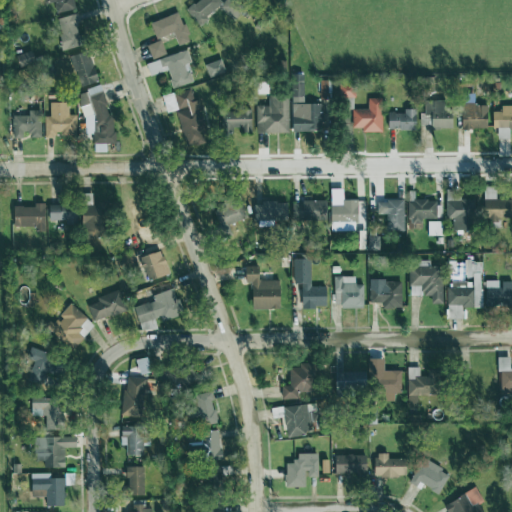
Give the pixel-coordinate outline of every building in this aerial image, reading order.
[(42,0),(43,2),(51,0),(54,13),(73,9),(70,0),(42,0)] [(195,0),(184,9),(196,24),(220,4),(216,0),(195,0)] [(153,39),(171,32),(176,45),(187,41),(177,12),(147,22),(153,39)] [(81,46),(76,14),(54,17),(59,49),(81,46)] [(145,44),(149,59),(163,55),(159,40),(145,44)] [(96,81),(85,50),(66,57),(77,87),(96,81)] [(190,82),(184,64),(188,62),(185,50),(143,63),(147,76),(166,70),(171,88),(190,82)] [(13,56),(17,69),(33,65),(29,51),(13,56)] [(223,73),(218,59),(202,64),(207,78),(223,73)] [(289,131),(319,131),(319,103),(301,103),(301,74),(290,74),(289,131)] [(336,98),(353,98),(353,86),(337,86),(336,98)] [(91,144),(108,143),(107,89),(77,89),(78,105),(90,105),(91,114),(83,114),(83,134),(91,134),(91,144)] [(196,99),(192,101),(188,89),(170,94),(185,146),(208,140),(196,99)] [(459,129),(485,129),(484,105),(471,105),(471,93),(462,93),(462,103),(458,103),(459,129)] [(253,105),(254,133),(287,132),(286,96),(266,96),(266,105),(253,105)] [(379,132),(380,98),(366,98),(365,109),(350,109),(350,128),(359,128),(359,131),(379,132)] [(495,138),(507,138),(507,129),(511,129),(511,101),(511,102),(511,105),(496,105),(495,138)] [(74,114),(67,115),(66,103),(47,103),(48,116),(42,117),(43,137),(74,136),(74,114)] [(385,112),(385,130),(413,129),(412,109),(402,109),(402,112),(385,112)] [(418,125),(428,125),(428,129),(449,129),(449,109),(417,110),(418,125)] [(249,132),(248,110),(218,110),(219,133),(230,132),(230,128),(239,127),(239,133),(249,132)] [(10,138),(19,138),(19,135),(38,135),(38,111),(26,111),(26,116),(11,115),(10,138)] [(511,200),(494,200),(495,187),(483,186),(482,222),(497,222),(497,218),(510,218),(511,200)] [(341,188),(328,189),(330,232),(355,231),(355,200),(342,200),(341,188)] [(444,200),(458,202),(459,194),(445,192),(444,200)] [(211,211),(222,238),(230,235),(226,225),(243,218),(234,196),(221,201),(223,206),(211,211)] [(385,214),(384,230),(402,231),(402,201),(375,200),(375,214),(385,214)] [(445,218),(451,218),(451,229),(472,229),(472,200),(444,200),(445,218)] [(324,219),(324,201),(290,202),(290,220),(324,219)] [(285,202),(252,203),(253,221),(286,220),(285,202)] [(32,226),(32,232),(42,232),(41,203),(32,203),(32,206),(10,207),(10,227),(32,226)] [(71,221),(71,204),(45,205),(46,221),(71,221)] [(425,235),(440,236),(440,221),(426,221),(425,235)] [(146,280),(166,273),(159,250),(133,258),(136,269),(142,267),(146,280)] [(407,296),(429,296),(429,304),(441,304),(441,267),(429,267),(429,261),(415,260),(415,266),(407,266),(407,296)] [(479,260),(462,260),(462,267),(455,267),(455,261),(449,261),(449,288),(445,288),(445,308),(448,308),(448,319),(460,319),(460,307),(472,307),(472,298),(479,298),(479,260)] [(256,266),(242,266),(242,282),(248,282),(249,309),(277,309),(276,280),(256,281),(256,266)] [(298,283),(298,308),(323,307),(323,286),(308,287),(307,266),(291,266),(291,283),(298,283)] [(361,285),(353,285),(353,276),(331,277),(332,291),(339,291),(339,308),(362,308),(361,285)] [(509,281),(498,282),(498,280),(484,280),(484,306),(510,305),(509,281)] [(367,281),(368,303),(380,303),(380,308),(399,308),(399,281),(367,281)] [(178,314),(169,288),(149,296),(151,300),(130,307),(139,331),(157,325),(156,322),(178,314)] [(94,297),(96,302),(85,306),(91,321),(124,310),(117,290),(94,297)] [(43,384),(51,355),(27,348),(24,359),(30,360),(25,379),(43,384)] [(148,373),(145,357),(133,359),(137,375),(148,373)] [(511,392),(511,370),(508,370),(508,357),(496,357),(497,392),(511,392)] [(381,358),(366,359),(367,393),(376,393),(376,401),(392,401),(392,393),(399,393),(399,370),(382,371),(381,358)] [(295,392),(312,392),(312,363),(296,363),(296,367),(286,367),(287,385),(279,386),(279,399),(295,399),(295,392)] [(431,376),(418,376),(418,367),(405,367),(406,411),(415,411),(415,395),(431,395),(431,376)] [(172,386),(200,385),(199,369),(171,370),(172,386)] [(361,371),(332,372),(333,390),(362,390),(361,371)] [(121,415),(140,415),(142,378),(122,377),(121,415)] [(188,396),(193,426),(214,423),(209,392),(188,396)] [(29,416),(43,416),(43,428),(58,428),(57,397),(28,398),(29,416)] [(306,435),(305,424),(310,424),(308,403),(281,406),(284,437),(306,435)] [(124,445),(124,455),(141,456),(141,446),(148,446),(148,437),(140,437),(141,426),(119,426),(118,445),(124,445)] [(217,431),(198,431),(197,460),(217,460),(217,431)] [(73,437),(32,437),(32,461),(42,461),(42,467),(61,467),(62,447),(72,448),(73,437)] [(401,477),(402,459),(385,458),(385,453),(372,453),(372,477),(401,477)] [(332,455),(333,474),(364,474),(364,455),(332,455)] [(315,459),(283,460),(283,488),(304,487),(303,477),(315,476),(315,459)] [(319,473),(327,473),(327,459),(319,460),(319,473)] [(447,474),(420,459),(406,483),(415,488),(417,483),(436,494),(447,474)] [(141,467),(125,467),(125,495),(142,495),(141,467)] [(29,473),(29,497),(43,496),(43,506),(62,506),(61,478),(49,478),(48,473),(29,473)] [(449,511),(479,511),(476,504),(480,502),(474,488),(440,504),(444,511),(449,511),(450,511),(449,511)]
